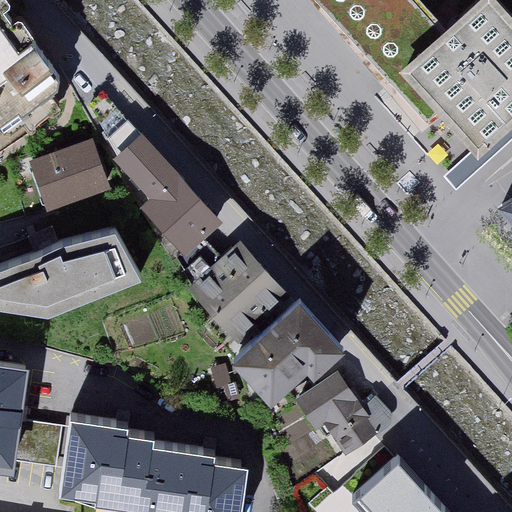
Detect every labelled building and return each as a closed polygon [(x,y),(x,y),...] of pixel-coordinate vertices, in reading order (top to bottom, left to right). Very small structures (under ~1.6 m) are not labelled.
[(477,0),(446,28),(421,0),(313,0),(427,127),(438,116),(476,159),(511,127),(511,15),(498,0),(477,0)] [(0,87),(6,83),(22,104),(57,78),(31,43),(19,52),(0,25),(0,87)] [(223,224),(142,137),(114,164),(150,202),(142,210),(186,258),(223,224)] [(94,139),(30,161),(48,214),(113,191),(94,139)] [(143,279),(115,231),(61,243),(66,256),(63,258),(61,252),(45,258),(42,251),(0,267),(0,308),(47,315),(143,279)] [(282,292),(242,245),(215,268),(203,255),(182,273),(233,334),(282,292)] [(344,350),(300,302),(234,362),(272,403),(306,372),(313,379),(344,350)] [(30,367),(0,362),(0,469),(16,471),(30,367)] [(365,409),(338,369),(295,398),(322,438),(365,409)] [(129,424),(71,416),(59,492),(117,511),(240,511),(249,462),(216,456),(217,449),(156,439),(158,433),(129,430),(129,424)] [(405,511),(438,486),(395,434),(347,473),(378,511),(405,511)] [(461,511),(448,497),(431,511),(461,511)]
